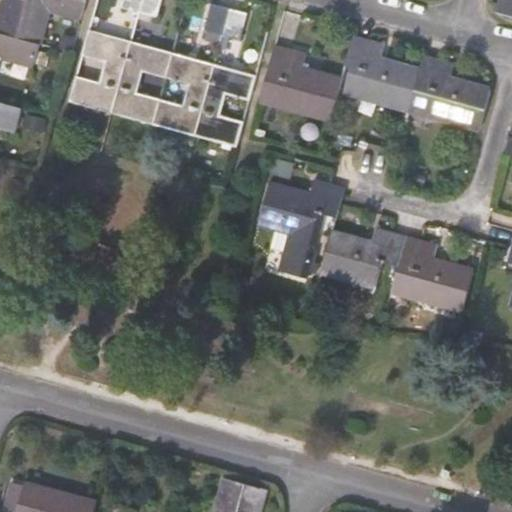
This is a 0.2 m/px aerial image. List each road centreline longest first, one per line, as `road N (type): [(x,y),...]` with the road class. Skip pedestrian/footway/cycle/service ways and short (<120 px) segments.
road 1 (residential): [(6,385),(314,472)]
road 2 (residential): [(511,71),(483,180),(465,204),(435,209),(383,195),(368,178)]
road 3 (residential): [(314,472),(462,511)]
